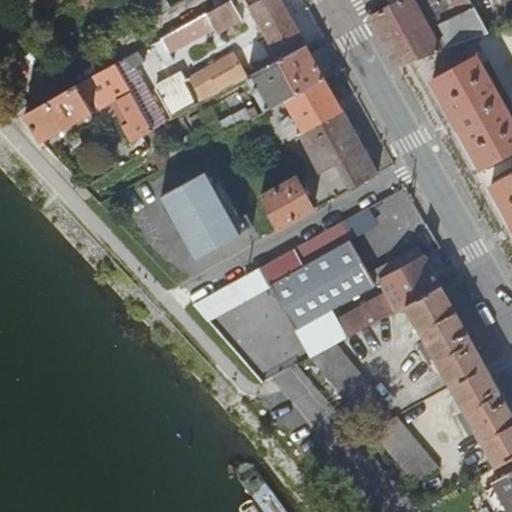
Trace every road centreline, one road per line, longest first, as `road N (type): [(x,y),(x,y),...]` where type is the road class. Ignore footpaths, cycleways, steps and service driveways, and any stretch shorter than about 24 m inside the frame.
road 1 (unclassified): [(192,290),(421,167)]
road 2 (secondary): [(511,324),(421,167)]
road 3 (secondary): [(421,167),(336,17)]
road 4 (residential): [(395,511),(288,381)]
